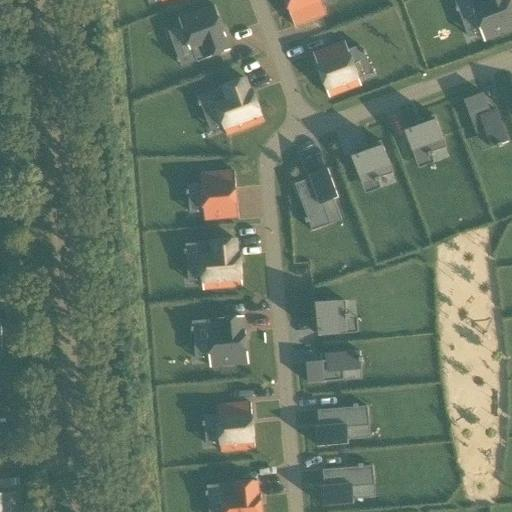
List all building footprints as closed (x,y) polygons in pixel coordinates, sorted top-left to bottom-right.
[(320,0),(284,0),(294,27),(326,16),(320,0)] [(485,42),(511,31),(511,7),(509,0),(471,0),(475,11),(473,11),(485,42)] [(214,6),(178,20),(189,51),(192,50),(196,63),(229,51),(224,38),(225,37),(214,6)] [(345,43),(313,54),(329,98),(361,86),(345,43)] [(391,95),(415,90),(408,57),(384,62),(391,95)] [(245,79),(212,91),(217,104),(215,105),(227,136),(264,123),(252,92),(250,93),(245,79)] [(491,114),(484,94),(464,101),(476,135),(485,132),(492,149),(498,147),(499,149),(503,147),(502,145),(509,143),(497,111),(491,114)] [(422,126),(405,132),(415,160),(428,155),(429,157),(434,155),(433,153),(446,148),(434,116),(420,121),(422,126)] [(380,141),(366,147),(368,151),(351,157),(362,185),(374,181),(375,183),(381,181),(380,179),(393,174),(380,141)] [(306,160),(329,152),(326,143),(303,151),(306,160)] [(310,179),(294,185),(307,219),(304,220),(305,224),(309,223),(312,232),(330,225),(322,205),(338,199),(338,198),(327,170),(309,176),(310,179)] [(234,171),(200,174),(204,221),(238,218),(234,171)] [(375,266),(372,267),(375,275),(417,260),(435,268),(436,315),(436,322),(437,335),(438,340),(439,364),(442,383),(445,408),(447,419),(452,443),(454,453),(455,461),(461,484),(446,505),(364,511),(438,511),(462,510),(475,508),(489,507),(496,506),(511,505),(511,488),(501,481),(506,450),(506,446),(507,441),(508,430),(509,417),(510,411),(509,386),(508,381),(507,359),(507,352),(503,320),(502,311),(500,299),(495,267),(495,264),(496,256),(498,247),(507,228),(509,224),(511,222),(511,216),(499,221),(494,223),(462,235),(431,246),(422,249),(377,265),(375,266)] [(236,240),(201,243),(202,258),(200,258),(203,291),(242,287),(239,254),(237,254),(236,240)] [(345,302),(310,304),(312,319),(317,319),(318,337),(348,334),(347,321),(349,320),(349,315),(346,315),(345,302)] [(209,335),(207,335),(210,367),(248,364),(245,332),(244,332),(243,317),(208,320),(209,335)] [(326,362),(306,363),(308,384),(344,381),(343,372),(361,370),(361,363),(363,363),(362,359),(360,359),(360,352),(326,355),(326,362)] [(251,404),(217,407),(221,453),(255,450),(251,404)] [(319,428),(315,428),(317,448),(348,445),(346,429),(369,427),(367,407),(358,408),(357,405),(353,406),(353,408),(317,411),(319,428)] [(324,487),(321,488),(322,507),(353,505),(352,488),(374,487),(372,467),(363,468),(362,465),(358,465),(358,468),(323,471),(324,487)] [(258,482),(223,484),(224,499),(221,499),(222,511),(262,511),(261,496),(259,496),(258,482)] [(0,511),(16,511),(16,492),(0,493),(0,511)]
